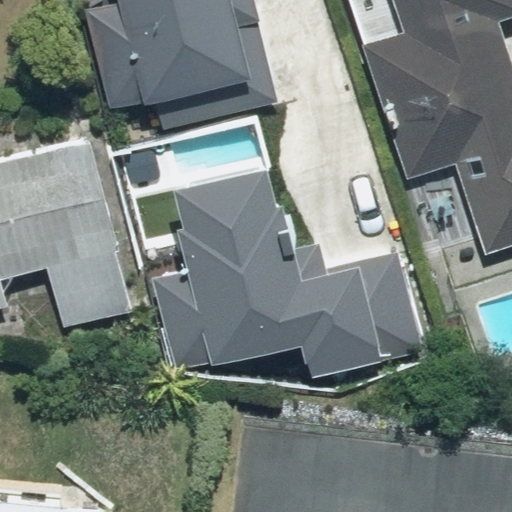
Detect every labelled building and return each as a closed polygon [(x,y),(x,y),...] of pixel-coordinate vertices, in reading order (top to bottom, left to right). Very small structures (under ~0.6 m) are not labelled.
[(114,0),(139,97),(216,77),(219,86),(249,78),(229,0),(114,0)] [(511,0),(395,0),(404,25),(362,39),(409,174),(455,158),(487,251),(511,242),(511,58),(496,13),(511,7),(511,0)] [(87,132),(0,155),(0,301),(6,300),(0,276),(0,273),(47,261),(64,324),(133,306),(87,132)] [(177,250),(144,258),(171,366),(299,334),(308,369),(381,351),(356,253),(299,267),(270,150),(169,175),(180,219),(170,221),(177,250)] [(65,511),(67,499),(0,493),(0,511),(65,511)]
